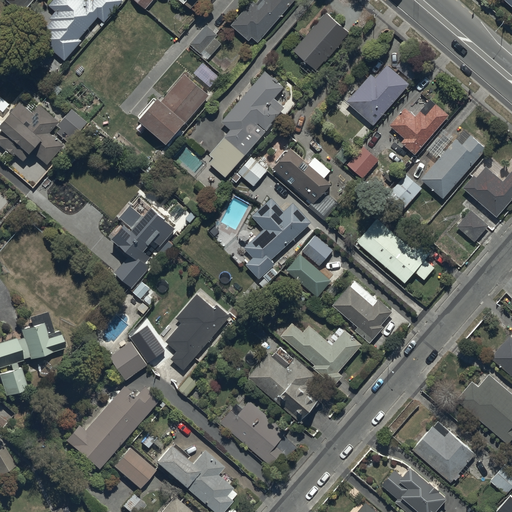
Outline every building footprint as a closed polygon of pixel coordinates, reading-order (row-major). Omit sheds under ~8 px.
[(3,0),(17,12),(20,9),(26,14),(37,0),(3,0)] [(81,0),(55,0),(55,1),(53,0),(52,0),(48,6),(56,12),(50,21),(51,22),(46,29),(50,33),(43,42),(66,63),(83,44),(80,41),(98,20),(103,24),(122,3),(118,0),(94,0),(93,2),(90,0),(89,0),(86,4),(81,0)] [(177,0),(193,12),(199,4),(196,2),(197,0),(177,0)] [(247,0),(245,0),(228,19),(247,36),(250,33),(257,39),(292,0),(272,0),(272,1),(270,0),(264,0),(257,8),(247,0)] [(511,0),(503,0),(503,1),(511,9),(511,0)] [(326,9),(292,47),(315,66),(348,28),(326,9)] [(203,24),(189,40),(200,50),(204,46),(210,52),(221,40),(215,35),(215,34),(203,24)] [(410,46),(395,64),(410,76),(425,59),(410,46)] [(408,79),(385,60),(375,73),(370,69),(346,99),(373,122),(408,79)] [(230,124),(208,149),(213,153),(208,158),(224,173),(273,120),(271,119),(285,104),(274,94),(283,84),(265,67),(221,116),(230,124)] [(157,90),(137,112),(165,136),(181,117),(183,119),(208,91),(184,70),(162,94),(157,90)] [(415,112),(404,103),(388,122),(403,135),(400,139),(415,151),(448,112),(429,96),(415,112)] [(0,141),(14,153),(16,151),(23,157),(31,147),(47,161),(63,141),(49,130),(59,118),(38,101),(32,109),(19,98),(12,106),(10,104),(0,116),(0,141)] [(70,141),(89,120),(71,105),(57,121),(61,124),(56,130),(70,141)] [(455,135),(420,175),(442,194),(486,143),(470,130),(469,131),(464,127),(456,136),(455,135)] [(308,157),(289,140),(270,162),(275,167),(271,172),(323,217),(338,200),(321,185),(331,175),(325,170),(329,165),(313,151),(308,157)] [(362,143),(346,161),(362,175),(378,156),(362,143)] [(250,157),(237,173),(253,186),(266,170),(250,157)] [(473,170),(462,183),(495,213),(511,194),(511,165),(502,176),(485,162),(476,173),(473,170)] [(116,219),(126,207),(133,214),(147,200),(107,163),(80,191),(61,174),(42,195),(83,230),(113,196),(118,200),(108,212),(116,219)] [(422,185),(404,171),(390,190),(408,204),(422,185)] [(252,253),(245,260),(258,274),(273,259),(270,256),(310,217),(291,198),(283,206),(271,194),(252,212),(263,224),(243,243),(252,253)] [(382,206),(355,237),(404,279),(413,268),(424,277),(435,264),(424,256),(431,247),(382,206)] [(470,206),(456,223),(474,239),(488,223),(470,206)] [(176,239),(165,230),(153,244),(164,254),(176,239)] [(315,234),(301,249),(318,264),(332,249),(315,234)] [(218,237),(210,246),(223,257),(230,248),(218,237)] [(207,272),(215,261),(202,250),(193,261),(207,272)] [(305,270),(296,282),(307,291),(317,279),(305,270)] [(350,281),(332,301),(357,323),(355,325),(369,338),(383,322),(380,320),(394,304),(376,287),(371,292),(355,277),(351,282),(350,281)] [(183,366),(229,313),(216,302),(213,305),(196,290),(175,314),(181,319),(166,338),(176,347),(170,355),(183,366)] [(137,305),(143,310),(153,298),(147,293),(137,305)] [(338,324),(327,337),(308,321),(302,328),(291,318),(280,332),(314,360),(312,362),(334,381),(342,372),(337,369),(360,341),(343,326),(343,327),(338,324)] [(16,338),(0,342),(0,379),(4,394),(27,387),(20,366),(18,367),(16,360),(29,356),(30,359),(65,348),(60,331),(47,334),(43,321),(20,328),(23,338),(17,340),(16,338)] [(511,332),(510,331),(489,354),(511,373),(511,332)] [(131,338),(109,353),(125,377),(147,361),(131,338)] [(271,349),(250,375),(301,419),(323,394),(314,386),(315,384),(312,382),(319,375),(296,355),(295,357),(282,345),(275,353),(271,349)] [(147,360),(153,366),(163,355),(153,346),(147,353),(151,356),(147,360)] [(193,368),(177,386),(186,393),(202,376),(193,368)] [(472,377),(456,397),(508,440),(511,435),(511,389),(488,370),(478,382),(472,377)] [(77,421),(64,436),(96,464),(157,396),(142,382),(133,392),(122,382),(83,426),(77,421)] [(235,399),(218,419),(271,461),(280,450),(286,454),(296,442),(277,427),(280,422),(246,395),(240,403),(235,399)] [(433,421),(411,445),(450,478),(475,450),(437,417),(433,422),(433,421)] [(168,439),(153,455),(217,511),(218,511),(232,497),(230,496),(235,491),(229,486),(231,484),(215,470),(221,464),(202,447),(191,460),(168,439)] [(1,442),(0,442),(0,471),(14,463),(1,442)] [(157,467),(131,445),(115,464),(141,486),(157,467)] [(394,466),(381,481),(397,495),(395,498),(410,511),(447,511),(436,502),(445,492),(438,485),(439,484),(428,474),(427,476),(410,460),(400,471),(394,466)] [(511,466),(504,460),(489,477),(505,491),(511,483),(511,466)] [(511,511),(511,493),(510,491),(494,508),(498,511),(511,511)] [(195,511),(173,493),(155,511),(195,511)] [(381,511),(365,499),(353,511),(381,511)]
